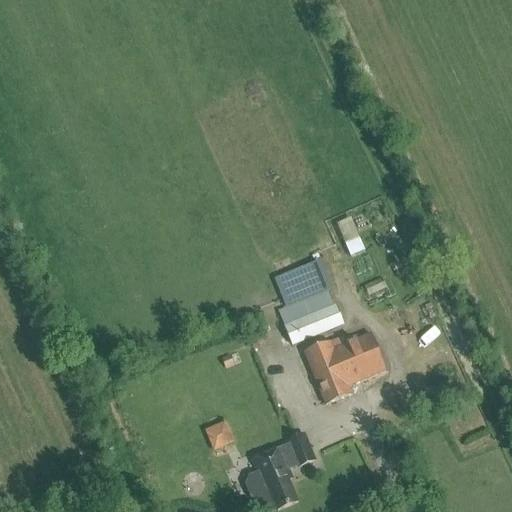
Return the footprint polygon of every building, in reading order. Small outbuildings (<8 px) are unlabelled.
[(407,218),(416,253),(433,249),(424,213),(407,218)] [(331,289),(320,263),(275,281),(286,307),(331,289)] [(305,354),(326,406),(353,395),(350,388),(387,373),(372,335),(348,344),(345,337),(305,354)] [(227,422),(205,431),(213,452),(236,443),(227,422)] [(268,510),(276,507),(278,510),(298,502),(289,480),(293,478),(288,468),(298,464),(299,468),(316,461),(305,435),(288,441),(290,445),(253,460),(258,474),(251,477),(247,485),(252,497),(258,499),(261,507),(268,510)]
